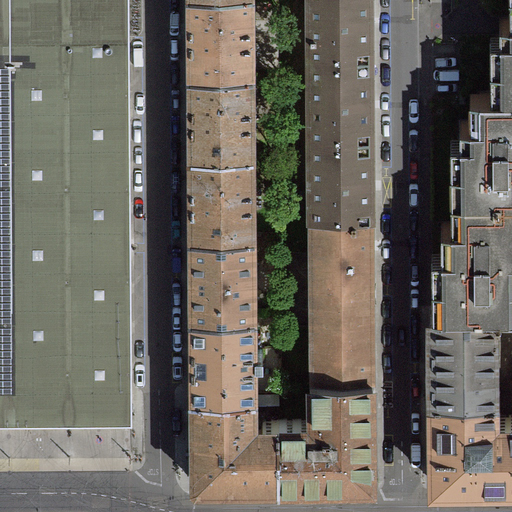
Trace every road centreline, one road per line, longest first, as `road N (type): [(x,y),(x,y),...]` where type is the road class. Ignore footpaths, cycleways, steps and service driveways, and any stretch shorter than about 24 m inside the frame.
road 1 (residential): [(167,511),(157,0)]
road 2 (residential): [(407,511),(402,0)]
road 3 (residential): [(164,511),(110,494),(0,495)]
